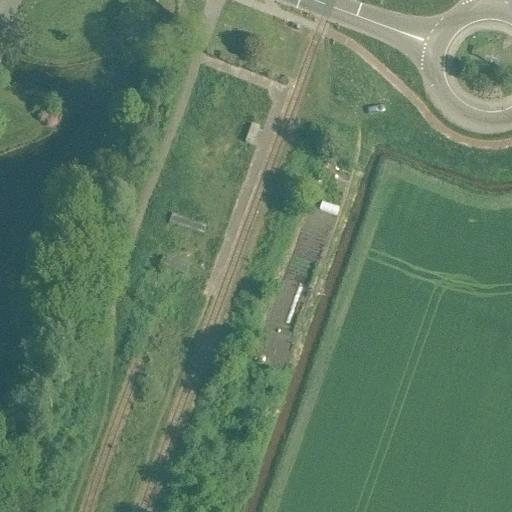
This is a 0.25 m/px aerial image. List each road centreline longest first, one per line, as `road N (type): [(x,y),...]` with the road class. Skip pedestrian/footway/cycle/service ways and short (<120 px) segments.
road 1 (secondary): [(435,50),(296,0)]
road 2 (secondary): [(435,50),(430,70),(443,109),(478,130),(511,125)]
